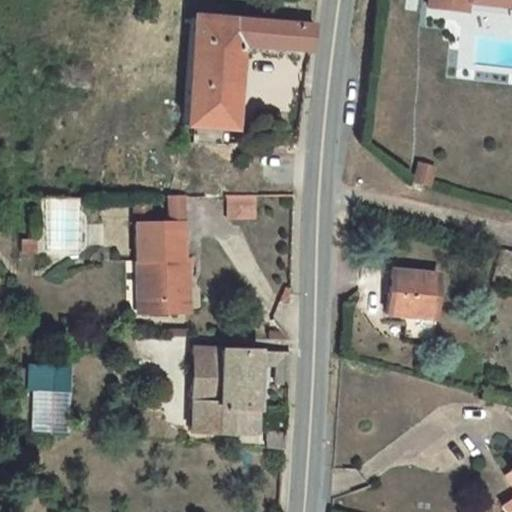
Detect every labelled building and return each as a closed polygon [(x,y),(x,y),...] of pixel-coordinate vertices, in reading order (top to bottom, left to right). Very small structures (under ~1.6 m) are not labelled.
[(466,0),(428,0),(428,6),(467,11),(468,2),(467,2),(466,0)] [(194,20),(187,123),(239,126),(245,47),(311,50),(315,27),(194,20)] [(416,165),(409,184),(423,189),(430,170),(416,165)] [(186,196),(171,197),(172,221),(188,220),(186,196)] [(227,198),(228,219),(257,219),(256,197),(227,198)] [(153,203),(137,204),(137,226),(154,225),(153,203)] [(88,249),(127,244),(124,223),(86,229),(88,249)] [(154,225),(137,226),(139,265),(149,264),(150,306),(140,306),(141,316),(182,315),(182,304),(193,304),(191,262),(186,262),(185,224),(154,225)] [(39,242),(20,243),(20,254),(39,253),(39,242)] [(511,275),(511,253),(500,250),(491,281),(509,286),(511,275)] [(149,264),(139,265),(140,306),(150,306),(149,264)] [(432,273),(386,268),(381,312),(401,314),(400,336),(425,339),(432,273)] [(182,304),(182,315),(193,315),(193,304),(182,304)] [(273,388),(286,388),(289,354),(198,350),(194,435),(260,437),(263,369),(274,369),(273,388)] [(21,367),(21,381),(34,381),(34,367),(21,367)] [(285,433),(268,432),(268,447),(284,448),(285,433)] [(511,483),(511,500),(499,509),(501,511),(511,511),(511,469),(506,474),(511,483)] [(0,486),(0,509),(10,509),(9,487),(0,486)]
